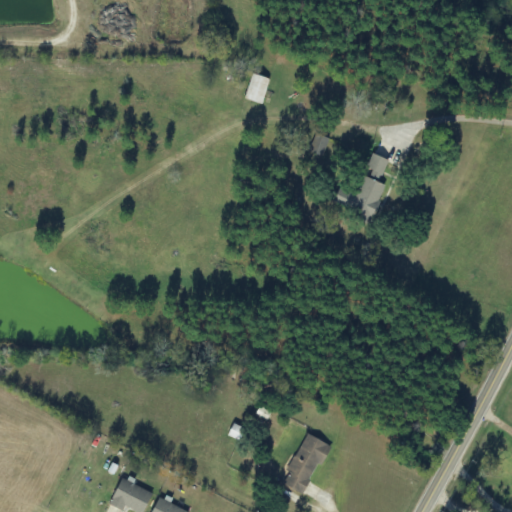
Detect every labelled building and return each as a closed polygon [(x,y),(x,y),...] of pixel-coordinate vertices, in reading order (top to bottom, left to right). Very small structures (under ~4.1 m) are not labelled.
[(262,106),(270,81),(252,75),(244,101),(262,106)] [(328,139),(315,136),(310,155),(324,158),(328,139)] [(366,170),(383,178),(389,162),(372,155),(366,170)] [(372,218),(384,186),(363,178),(357,194),(340,188),(334,204),(372,218)] [(329,448),(307,436),(287,472),(290,474),(283,485),(303,496),(329,448)] [(109,507),(120,511),(123,511),(125,509),(131,511),(144,511),(153,495),(121,481),(109,507)] [(187,511),(159,499),(152,511),(187,511)]
